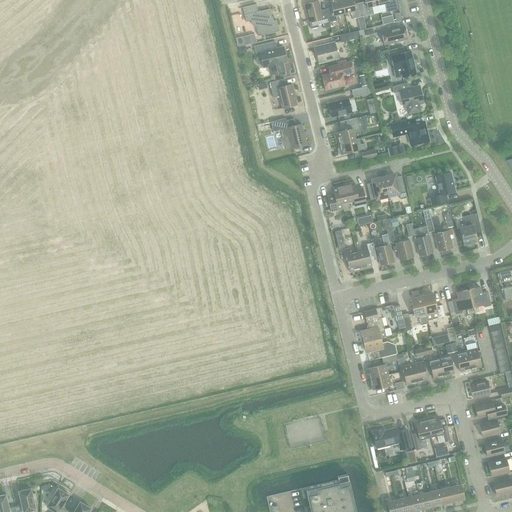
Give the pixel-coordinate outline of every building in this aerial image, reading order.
[(43,0),(44,1),(32,11),(48,30),(60,20),(47,3),(51,0),(43,0)] [(326,9),(327,13),(330,23),(340,20),(339,15),(345,13),(341,0),(330,0),(332,8),(326,9)] [(353,19),(363,17),(360,3),(354,4),(353,0),(341,0),(345,13),(351,12),(353,19)] [(365,0),(366,2),(360,3),(363,17),(374,14),(372,7),(378,5),(377,0),(365,0)] [(377,0),(378,5),(384,4),(386,12),(400,9),(397,0),(377,0)] [(331,27),(330,23),(327,13),(322,15),(318,1),(305,5),(311,30),(318,29),(317,25),(323,24),(324,29),(331,27)] [(256,28),(258,36),(279,31),(277,20),(273,21),(270,9),(258,12),(256,4),(243,7),(246,22),(251,21),(252,25),(256,28)] [(392,16),(382,19),(383,25),(394,22),(392,16)] [(381,31),(384,45),(408,39),(404,26),(381,31)] [(340,35),(341,43),(360,38),(375,34),(373,27),(366,29),(360,30),(340,35)] [(255,35),(236,40),(238,47),(256,43),(255,35)] [(275,41),(254,46),(256,54),(260,53),(261,56),(259,57),(257,58),(256,59),(256,61),(257,63),(259,64),(261,64),(262,64),(263,68),(268,67),(270,74),(285,71),(283,63),(287,62),(283,47),(277,48),(275,41)] [(319,63),(338,58),(335,43),(315,47),(319,63)] [(403,47),(388,51),(389,57),(391,57),(394,70),(400,69),(403,78),(416,75),(411,51),(405,53),(403,47)] [(322,76),(325,90),(345,85),(343,76),(354,73),(351,61),(332,66),(334,73),(322,76)] [(280,97),(282,108),(297,105),(292,84),(286,86),(285,79),(270,83),(273,98),(280,97)] [(407,107),(408,114),(419,111),(417,104),(423,103),(419,86),(409,89),(408,83),(392,87),(394,93),(400,91),(404,107),(407,107)] [(368,86),(352,90),(354,97),(369,94),(368,86)] [(351,113),(348,99),(329,104),(332,117),(351,113)] [(342,131),(336,133),(338,144),(355,140),(354,134),(360,132),(368,130),(365,116),(356,118),(340,122),(342,131)] [(286,118),(272,122),(274,131),(281,130),(283,138),(289,136),(292,148),(307,145),(302,124),(296,126),(294,119),(286,121),(286,118)] [(396,123),(390,124),(393,136),(408,133),(412,146),(428,142),(424,122),(413,125),(411,119),(396,123)] [(182,131),(168,135),(171,149),(181,147),(182,149),(189,147),(188,145),(193,144),(191,136),(197,134),(194,121),(180,124),(182,131)] [(355,140),(338,144),(341,155),(366,149),(365,144),(361,144),(359,139),(355,140)] [(361,153),(363,159),(377,156),(376,150),(361,153)] [(430,198),(432,205),(447,201),(446,194),(455,192),(451,172),(436,176),(440,195),(430,198)] [(395,175),(384,178),(388,196),(399,194),(401,199),(407,198),(402,176),(396,177),(395,175)] [(388,196),(384,178),(372,180),(373,183),(367,184),(370,200),(376,199),(388,196)] [(355,182),(344,185),(348,202),(353,201),(355,206),(366,203),(363,188),(356,189),(355,182)] [(348,202),(344,185),(332,188),(334,195),(327,196),(331,212),(343,209),(342,204),(348,202)] [(360,219),(375,215),(374,208),(359,212),(360,219)] [(434,231),(431,219),(429,209),(423,211),(428,232),(434,231)] [(480,227),(477,213),(464,217),(467,226),(460,228),(464,245),(477,242),(473,228),(480,227)] [(450,214),(445,215),(448,228),(453,226),(450,214)] [(412,223),(406,225),(409,237),(415,236),(412,223)] [(345,224),(329,228),(330,233),(335,232),(341,230),(346,229),(345,224)] [(386,229),(387,234),(382,235),(384,246),(376,248),(380,265),(394,262),(389,242),(395,240),(392,228),(386,229)] [(341,230),(335,232),(339,249),(345,247),(341,230)] [(448,231),(435,234),(439,251),(452,248),(448,231)] [(429,235),(415,239),(419,256),(433,252),(429,235)] [(396,243),(400,260),(414,257),(409,240),(396,243)] [(363,251),(357,253),(361,270),(372,267),(371,261),(377,260),(373,243),(362,246),(363,251)] [(350,272),(361,270),(357,253),(351,254),(349,249),(344,250),(350,272)] [(511,269),(498,273),(500,279),(511,276),(511,269)] [(511,285),(502,288),(505,300),(511,298),(511,285)] [(468,290),(474,313),(479,312),(478,306),(484,304),(484,307),(491,305),(487,292),(481,293),(480,287),(468,290)] [(474,313),(468,290),(457,293),(458,299),(452,300),(456,314),(462,312),(461,310),(467,308),(469,314),(474,313)] [(433,293),(422,296),(428,321),(445,317),(442,305),(436,306),(433,293)] [(428,321),(422,296),(410,299),(415,317),(419,316),(421,326),(429,324),(428,321)] [(388,301),(381,302),(382,311),(389,311),(388,301)] [(400,305),(394,307),(397,321),(403,320),(402,315),(400,305)] [(363,342),(380,338),(392,335),(390,328),(384,329),(382,317),(378,318),(376,309),(365,312),(367,322),(369,330),(361,332),(363,342)] [(502,312),(491,313),(491,321),(502,321),(502,312)] [(408,313),(402,315),(403,320),(405,328),(406,330),(412,329),(408,313)] [(489,327),(490,332),(502,329),(501,323),(488,326),(489,327)] [(453,327),(447,329),(450,341),(457,340),(453,327)] [(490,332),(492,338),(504,335),(502,329),(490,332)] [(492,338),(493,344),(505,341),(504,335),(492,338)] [(366,353),(379,349),(381,358),(382,358),(396,354),(397,354),(396,347),(393,347),(391,341),(382,343),(380,338),(363,342),(366,353)] [(505,341),(493,344),(495,349),(494,349),(494,350),(506,347),(505,341)] [(433,353),(431,346),(423,348),(425,355),(433,353)] [(495,350),(496,356),(508,353),(506,347),(494,350),(495,350)] [(423,348),(415,350),(416,357),(425,355),(423,348)] [(466,351),(471,369),(481,367),(477,348),(466,351)] [(471,369),(466,351),(456,353),(460,372),(471,369)] [(508,353),(496,356),(497,361),(509,359),(508,353)] [(396,354),(382,358),(383,363),(387,362),(387,363),(397,361),(396,354)] [(439,357),(444,376),(454,373),(450,355),(439,357)] [(444,376),(439,357),(429,360),(433,378),(444,376)] [(497,361),(499,367),(510,364),(509,359),(497,361)] [(413,364),(417,382),(427,380),(423,361),(413,364)] [(370,379),(388,375),(386,364),(367,369),(370,379)] [(417,382),(413,364),(402,367),(406,385),(417,382)] [(500,373),(500,374),(511,371),(511,370),(510,364),(499,367),(500,372),(500,373)] [(388,375),(370,379),(373,390),(391,385),(388,375)] [(394,383),(396,390),(404,388),(403,381),(394,383)] [(487,381),(471,384),(470,385),(473,398),(490,394),(487,381)] [(502,398),(511,395),(511,388),(500,391),(502,398)] [(504,405),(494,408),(492,400),(475,404),(478,418),(491,415),(492,418),(507,415),(504,405)] [(438,416),(427,419),(431,437),(437,436),(439,443),(451,440),(447,426),(441,427),(438,416)] [(431,437),(427,419),(415,422),(418,433),(412,434),(416,450),(427,447),(425,439),(431,437)] [(496,420),(479,424),(483,437),(500,433),(496,420)] [(372,432),(376,448),(398,443),(400,450),(411,447),(407,430),(396,432),(395,428),(391,430),(384,432),(384,429),(372,432)] [(501,439),(484,443),(487,457),(504,453),(501,439)] [(506,459),(489,463),(492,476),(509,472),(506,459)] [(511,484),(510,478),(494,482),(497,496),(511,491),(511,484)] [(339,480),(338,480),(305,488),(309,506),(307,507),(307,511),(355,511),(348,479),(339,481),(339,480)] [(450,487),(454,502),(465,499),(461,484),(450,487)] [(450,487),(440,489),(443,504),(454,502),(450,487)] [(36,510),(35,505),(38,504),(35,493),(32,494),(31,489),(28,489),(28,488),(21,490),(21,491),(19,492),(22,505),(16,507),(16,506),(15,507),(16,511),(28,511),(29,511),(36,510)] [(61,507),(69,495),(66,494),(67,492),(61,489),(61,490),(58,488),(47,507),(53,511),(52,511),(65,511),(67,510),(61,507)] [(433,507),(443,504),(440,489),(429,492),(433,507)] [(429,492),(419,494),(422,509),(433,507),(429,492)] [(408,497),(412,511),(422,509),(419,494),(408,497)] [(9,508),(6,495),(0,495),(0,511),(16,511),(15,507),(9,508)] [(408,497),(398,499),(400,511),(410,511),(412,511),(408,497)] [(400,511),(398,499),(387,502),(389,511),(400,511)] [(88,507),(89,506),(83,502),(82,503),(80,502),(73,511),(69,511),(67,510),(65,511),(88,511),(91,509),(88,507)]
